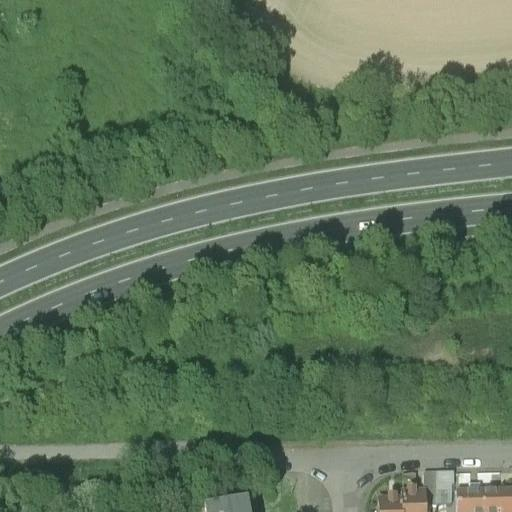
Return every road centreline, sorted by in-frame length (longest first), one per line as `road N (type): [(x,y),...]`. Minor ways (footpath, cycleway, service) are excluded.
road 1 (primary): [(0,333),(149,272),(248,246),(511,204)]
road 2 (primary): [(511,160),(259,197),(157,223),(0,282)]
road 3 (residential): [(336,456),(511,453)]
